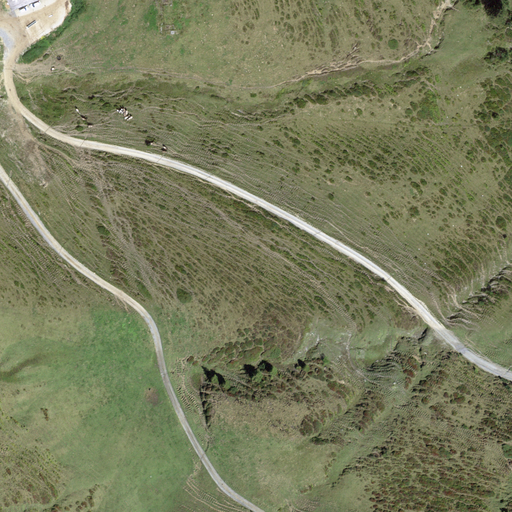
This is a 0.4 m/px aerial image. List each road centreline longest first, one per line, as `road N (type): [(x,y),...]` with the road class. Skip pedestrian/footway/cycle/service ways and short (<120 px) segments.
road 1 (track): [(0,25),(10,38),(15,102),(51,133),(199,173),(320,232),(387,274),(487,364),(511,371)]
road 2 (track): [(276,511),(214,469),(180,412),(145,317),(58,241),(0,163)]
